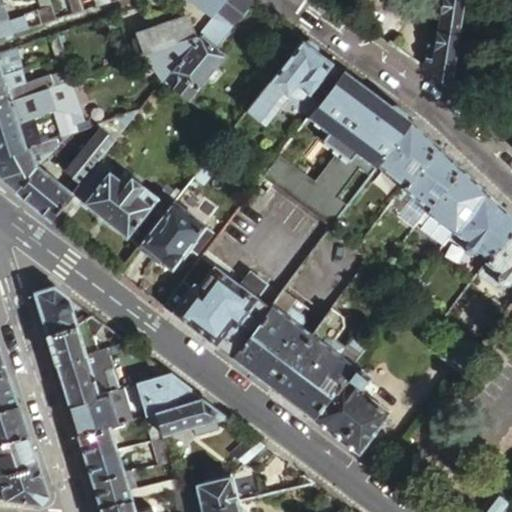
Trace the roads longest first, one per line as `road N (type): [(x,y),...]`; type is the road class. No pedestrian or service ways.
road 1 (tertiary): [(0,217),(387,511)]
road 2 (residential): [(511,185),(447,120),(282,0)]
road 3 (tertiary): [(0,253),(81,511)]
